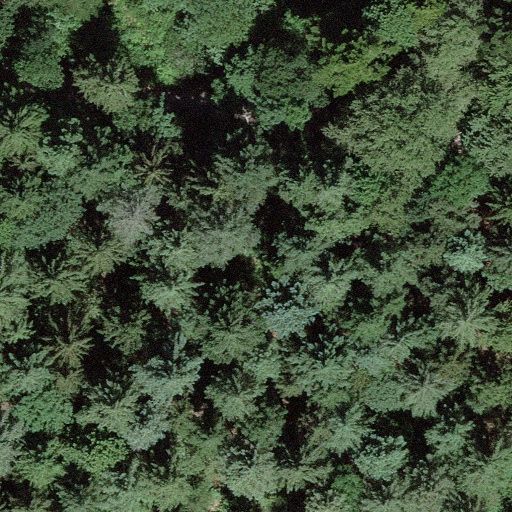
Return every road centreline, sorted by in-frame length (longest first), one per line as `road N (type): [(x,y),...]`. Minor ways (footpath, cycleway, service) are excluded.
road 1 (track): [(0,70),(511,156)]
road 2 (track): [(123,0),(338,27),(390,0)]
